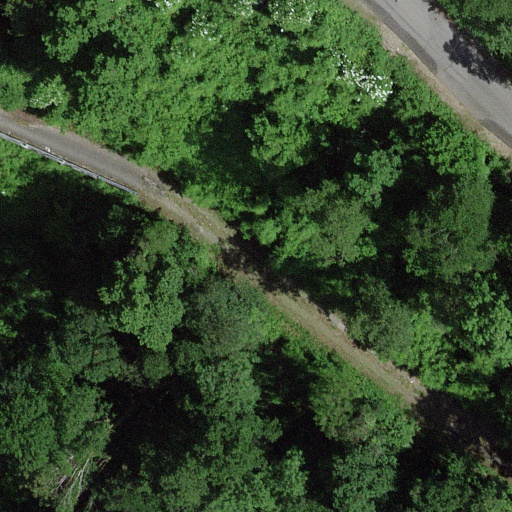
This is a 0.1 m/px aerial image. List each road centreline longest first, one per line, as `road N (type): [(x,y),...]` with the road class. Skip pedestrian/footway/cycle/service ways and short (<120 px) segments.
road 1 (track): [(511,463),(388,374),(159,185),(84,145),(0,115)]
road 2 (unclassified): [(397,0),(511,109)]
